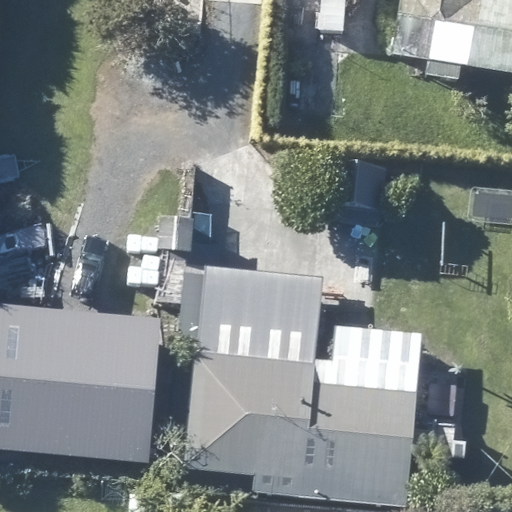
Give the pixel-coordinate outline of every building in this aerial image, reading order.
[(164,0),(163,16),(208,18),(209,0),(164,0)] [(325,0),(324,31),(347,31),(349,0),(325,0)] [(511,0),(402,0),(393,56),(435,62),(433,76),(466,82),(468,67),(511,74),(511,0)] [(219,270),(223,220),(168,216),(165,251),(191,253),(190,262),(164,259),(161,303),(183,305),(179,349),(198,351),(189,465),(189,471),(305,480),(303,499),(414,509),(419,457),(467,462),(469,443),(463,443),(457,443),(458,424),(431,422),(431,429),(418,429),(425,348),(426,336),(323,327),(324,306),(327,279),(219,270)] [(156,323),(0,316),(0,461),(149,468),(156,323)] [(201,511),(203,498),(168,495),(167,511),(201,511)]
